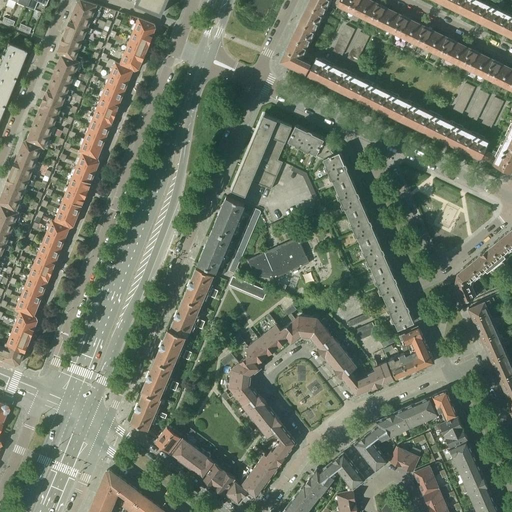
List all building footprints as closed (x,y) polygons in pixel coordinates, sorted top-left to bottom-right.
[(45,0),(35,0),(32,8),(41,11),(45,0)] [(92,16),(95,10),(97,4),(83,0),(76,0),(73,9),(92,17),(92,16)] [(136,0),(135,3),(160,13),(165,0),(136,0)] [(310,0),(307,8),(322,15),(326,5),(315,0),(310,0)] [(351,11),(356,0),(341,0),(339,5),(351,11)] [(364,17),(372,0),(370,0),(356,0),(351,11),(364,17)] [(372,0),(364,17),(376,23),(384,6),(372,0)] [(453,0),(451,6),(462,11),(467,0),(453,0)] [(472,16),(480,0),(467,0),(462,11),(472,16)] [(480,0),(472,16),(483,21),(491,4),(482,0),(480,0)] [(483,21),(494,26),(502,9),(491,4),(483,21)] [(388,29),(396,12),(384,6),(376,23),(388,29)] [(322,15),(307,8),(302,17),(317,25),(322,15)] [(69,20),(88,28),(88,27),(90,21),(96,23),(98,18),(92,16),(92,17),(73,9),(69,20)] [(494,26),(504,32),(511,15),(511,14),(502,9),(494,26)] [(401,35),(408,18),(396,12),(388,29),(401,35)] [(131,27),(151,35),(155,26),(153,23),(138,17),(136,23),(133,22),(131,27)] [(317,25),(302,17),(297,27),(312,34),(317,25)] [(413,40),(421,24),(408,18),(401,35),(413,40)] [(69,20),(65,31),(83,38),(86,32),(91,34),(93,29),(88,27),(88,28),(69,20)] [(355,29),(346,24),(333,51),(343,55),(355,29)] [(421,24),(413,40),(425,46),(433,30),(421,24)] [(126,39),(147,47),(151,35),(131,27),(131,28),(133,29),(131,35),(128,33),(126,39)] [(312,34),(297,27),(293,36),(307,44),(312,34)] [(433,30),(425,46),(438,52),(445,36),(433,30)] [(81,45),(83,38),(65,31),(61,41),(79,49),(84,51),(86,46),(81,45)] [(369,35),(360,31),(348,58),(357,62),(369,35)] [(293,36),(288,46),(303,54),(307,44),(293,36)] [(445,36),(438,52),(450,58),(458,42),(445,36)] [(121,51),(142,59),(147,47),(126,39),(124,44),(127,45),(124,51),(122,49),(121,51)] [(79,49),(61,41),(57,50),(58,53),(60,54),(80,61),(75,59),(79,49)] [(19,66),(20,66),(22,61),(21,61),(25,49),(8,42),(0,60),(0,72),(14,77),(19,66)] [(462,64),(470,48),(458,42),(450,58),(462,64)] [(300,58),(303,54),(288,46),(282,58),(283,58),(284,61),(283,61),(306,72),(307,72),(306,71),(310,63),(300,58)] [(470,48),(462,64),(474,70),(482,54),(470,48)] [(115,60),(115,61),(132,68),(135,69),(138,68),(142,59),(121,51),(119,55),(122,57),(120,62),(115,60)] [(80,61),(60,54),(56,65),(75,72),(80,61)] [(487,76),(495,60),(482,54),(474,70),(487,76)] [(308,73),(320,79),(328,62),(317,57),(309,73),(308,73)] [(495,60),(487,76),(499,82),(507,66),(495,60)] [(132,68),(115,61),(112,67),(110,66),(107,71),(128,79),(132,68)] [(339,67),(328,62),(320,79),(331,84),(339,67)] [(71,83),(75,72),(56,65),(52,75),(71,83)] [(511,88),(511,86),(511,68),(507,66),(499,82),(511,88)] [(339,67),(331,84),(341,89),(350,72),(339,67)] [(105,77),(103,82),(123,90),(128,79),(107,71),(107,72),(110,73),(108,78),(105,77)] [(7,94),(8,94),(10,89),(9,89),(14,77),(0,72),(0,104),(3,105),(7,94)] [(360,77),(350,72),(341,89),(352,94),(360,77)] [(67,93),(71,83),(52,75),(48,86),(67,93)] [(363,100),(371,83),(360,77),(352,94),(363,100)] [(119,101),(123,90),(103,82),(103,83),(105,84),(103,89),(101,88),(99,93),(119,101)] [(475,87),(466,82),(453,109),(462,113),(475,87)] [(382,88),(371,83),(363,100),(373,105),(382,88)] [(62,104),(67,93),(48,86),(43,97),(62,104)] [(384,110),(392,93),(382,88),(373,105),(384,110)] [(489,94),(480,89),(467,116),(477,120),(489,94)] [(96,99),(94,104),(114,113),(119,101),(99,93),(98,94),(101,95),(99,100),(96,99)] [(403,98),(392,93),(384,110),(395,115),(403,98)] [(504,101),(494,96),(481,123),(491,127),(504,101)] [(43,97),(39,107),(58,115),(62,104),(43,97)] [(403,98),(395,115),(405,120),(414,103),(403,98)] [(424,109),(414,103),(405,120),(416,126),(424,109)] [(90,115),(110,124),(114,113),(94,104),(92,109),(95,110),(93,115),(90,114),(90,115)] [(39,107),(35,119),(53,126),(58,115),(39,107)] [(427,131),(435,114),(424,109),(416,126),(427,131)] [(264,112),(260,121),(247,151),(281,165),(283,161),(282,161),(282,160),(278,159),(292,125),(277,118),(264,112)] [(446,119),(435,114),(427,131),(437,136),(446,119)] [(86,125),(85,126),(106,135),(110,124),(90,115),(88,120),(90,121),(88,127),(86,125)] [(49,137),(53,126),(35,119),(30,130),(49,137)] [(448,141),(456,124),(446,119),(437,136),(448,141)] [(313,130),(308,128),(308,129),(296,123),(288,140),(317,154),(324,138),(324,137),(313,132),(313,130)] [(67,134),(70,126),(65,124),(62,132),(67,134)] [(467,129),(456,124),(448,141),(459,146),(467,129)] [(81,136),(81,137),(101,146),(106,135),(85,126),(83,131),(86,133),(84,137),(81,136)] [(469,151),(478,135),(467,129),(459,146),(469,151)] [(30,130),(27,139),(45,147),(49,137),(30,130)] [(489,140),(478,135),(469,151),(481,157),(481,156),(489,140)] [(97,157),(101,146),(81,137),(79,142),(81,143),(79,150),(97,157)] [(323,156),(323,157),(340,150),(337,144),(333,142),(332,142),(324,138),(317,154),(323,156)] [(45,147),(27,139),(26,139),(25,139),(23,140),(19,149),(38,156),(42,146),(45,148),(45,147)] [(511,143),(504,140),(497,154),(511,160),(511,143)] [(19,149),(15,160),(34,167),(38,156),(19,149)] [(97,157),(79,150),(78,151),(81,152),(79,157),(77,156),(74,162),(77,163),(95,171),(99,160),(98,157),(97,157)] [(335,185),(352,178),(347,167),(347,166),(345,161),(345,162),(340,150),(323,157),(326,164),(325,164),(332,179),(335,185)] [(247,151),(232,188),(246,194),(251,180),(271,189),(281,165),(247,151)] [(511,167),(511,160),(497,154),(496,156),(486,151),(483,158),(508,170),(511,169),(511,167)] [(49,176),(56,160),(51,159),(45,175),(49,176)] [(29,178),(34,167),(15,160),(11,171),(29,178)] [(72,167),(70,172),(91,181),(95,171),(77,163),(75,168),(72,167)] [(11,171),(6,181),(25,189),(29,178),(11,171)] [(86,192),(91,181),(70,172),(70,173),(73,174),(70,180),(67,179),(66,183),(86,192)] [(348,214),(364,207),(359,195),(360,195),(357,190),(352,178),(335,185),(338,193),(344,207),(345,207),(348,214)] [(6,181),(2,192),(21,199),(25,189),(6,181)] [(66,190),(64,194),(82,202),(86,192),(66,183),(63,189),(66,190)] [(17,209),(21,199),(2,192),(0,197),(0,203),(0,204),(19,211),(19,210),(17,209)] [(61,202),(60,205),(78,213),(82,202),(64,194),(64,196),(61,195),(58,201),(61,202)] [(226,196),(222,205),(212,230),(230,237),(245,204),(226,196)] [(0,204),(0,215),(15,222),(19,211),(0,204)] [(74,223),(78,213),(60,205),(59,207),(56,206),(54,212),(57,213),(54,219),(52,218),(51,218),(69,225),(70,225),(74,223)] [(357,235),(360,242),(377,235),(372,224),(372,223),(370,218),(369,218),(364,207),(348,214),(351,221),(350,221),(357,236),(357,235)] [(260,210),(256,208),(229,270),(235,272),(261,212),(260,210)] [(0,215),(0,228),(11,232),(15,222),(0,215)] [(65,237),(69,225),(51,218),(49,224),(46,223),(44,229),(47,230),(65,237)] [(0,228),(0,240),(6,243),(11,232),(0,228)] [(511,246),(511,228),(501,237),(510,248),(511,246)] [(39,240),(42,241),(60,248),(65,237),(47,230),(44,235),(42,234),(39,240)] [(230,237),(212,230),(197,263),(216,271),(230,237)] [(373,270),(389,263),(384,252),(385,251),(382,247),(377,235),(360,242),(363,249),(363,250),(369,264),(370,264),(373,270)] [(306,256),(305,256),(299,242),(301,241),(301,239),(299,240),(297,237),(264,252),(265,254),(261,256),(260,254),(253,257),(258,269),(261,275),(270,278),(275,275),(275,277),(309,262),(306,256)] [(501,237),(490,246),(501,259),(505,256),(503,254),(510,248),(501,237)] [(56,259),(60,248),(42,241),(40,247),(37,245),(35,251),(56,259)] [(490,268),(501,259),(490,246),(480,255),(490,268)] [(31,261),(31,262),(51,270),(56,259),(35,251),(37,253),(34,262),(31,261)] [(480,255),(469,264),(478,275),(485,269),(487,271),(490,268),(480,255)] [(47,282),(51,270),(31,262),(29,267),(31,268),(29,273),(27,271),(26,273),(47,282)] [(385,299),(402,292),(396,280),(397,280),(395,274),(394,275),(389,263),(373,270),(376,278),(375,278),(382,292),(385,299)] [(457,273),(456,279),(470,283),(471,281),(478,275),(469,264),(457,273)] [(188,284),(182,298),(200,305),(213,274),(195,266),(190,279),(189,279),(187,284),(188,284)] [(22,282),(21,285),(42,293),(47,282),(26,273),(24,277),(27,279),(25,283),(22,282)] [(267,290),(233,276),(230,284),(263,298),(267,290)] [(470,286),(470,283),(456,279),(454,286),(462,302),(475,296),(470,286)] [(38,304),(42,293),(21,285),(20,289),(22,290),(20,295),(18,294),(17,296),(38,304)] [(219,291),(214,288),(210,296),(216,298),(219,291)] [(398,327),(414,320),(409,308),(408,303),(407,304),(402,292),(385,299),(388,306),(394,321),(395,320),(398,327)] [(18,301),(15,308),(35,315),(34,313),(38,304),(17,296),(15,300),(18,301)] [(468,308),(473,318),(489,311),(486,304),(495,301),(493,297),(468,308)] [(175,315),(170,328),(186,335),(187,336),(200,305),(182,298),(177,310),(177,309),(174,315),(175,315)] [(288,338),(292,342),(292,343),(301,335),(299,313),(295,317),(292,313),(297,309),(293,304),(285,311),(292,319),(280,328),(288,338)] [(16,320),(15,320),(32,326),(35,317),(35,315),(15,308),(19,310),(18,315),(15,314),(13,319),(16,320)] [(492,318),(489,311),(473,318),(477,328),(506,316),(505,314),(498,317),(498,315),(492,318)] [(366,313),(355,317),(347,322),(351,327),(371,317),(368,312),(366,313)] [(317,315),(299,313),(301,335),(311,335),(317,315)] [(317,315),(311,335),(318,345),(331,334),(323,324),(333,316),(331,313),(321,321),(317,315)] [(273,324),(266,330),(278,346),(288,338),(280,328),(276,322),(270,314),(267,316),(273,324)] [(477,328),(482,339),(498,331),(495,324),(501,322),(500,321),(507,318),(506,316),(477,328)] [(206,322),(200,319),(197,326),(203,329),(206,322)] [(27,338),(32,326),(15,320),(13,326),(10,325),(8,331),(27,338)] [(372,322),(353,330),(360,339),(377,332),(372,322)] [(404,344),(406,343),(407,343),(423,336),(418,325),(399,333),(404,344)] [(186,335),(170,328),(168,327),(163,340),(162,340),(160,345),(160,346),(155,359),(172,367),(186,335)] [(251,328),(248,330),(268,354),(278,346),(266,330),(258,337),(251,328)] [(245,347),(249,352),(257,362),(268,354),(248,330),(254,339),(248,344),(241,335),(235,340),(239,345),(242,343),(245,347)] [(317,345),(325,356),(340,344),(335,337),(339,333),(337,330),(332,333),(331,334),(318,345),(317,345)] [(9,336),(7,342),(12,344),(23,349),(27,338),(8,331),(6,335),(9,336)] [(501,338),(498,331),(482,339),(486,349),(511,337),(511,335),(507,337),(507,336),(501,338)] [(394,335),(381,341),(383,346),(396,340),(394,335)] [(427,345),(423,336),(407,343),(410,352),(411,352),(427,345)] [(511,337),(486,349),(491,359),(507,352),(504,345),(509,342),(509,341),(511,339),(511,337)] [(3,349),(0,347),(0,357),(5,360),(12,344),(7,342),(5,341),(3,346),(4,347),(3,349)] [(410,352),(407,343),(406,343),(407,345),(402,347),(404,352),(399,354),(401,357),(408,373),(418,368),(411,352),(410,352)] [(23,349),(12,344),(5,360),(15,363),(18,360),(23,349)] [(325,356),(333,367),(349,354),(340,344),(325,356)] [(433,359),(430,351),(427,345),(411,352),(418,368),(432,362),(433,359)] [(192,351),(186,349),(184,357),(189,359),(192,351)] [(261,367),(257,362),(249,352),(239,361),(232,352),(221,361),(225,365),(232,359),(235,363),(231,367),(251,374),(261,367)] [(511,357),(510,359),(507,352),(491,359),(495,369),(511,361),(511,357)] [(341,377),(343,376),(350,370),(362,361),(360,358),(355,362),(349,354),(333,367),(341,377)] [(388,359),(397,377),(408,373),(401,357),(399,354),(400,357),(395,359),(394,356),(388,359)] [(142,390),(144,390),(160,397),(172,367),(155,359),(150,371),(149,371),(147,376),(148,377),(142,390)] [(374,365),(375,368),(381,382),(382,384),(394,378),(386,360),(377,364),(375,359),(372,360),(374,365)] [(511,361),(495,369),(500,379),(511,374),(511,361)] [(231,367),(228,385),(250,382),(251,374),(231,367)] [(369,373),(361,376),(366,388),(381,382),(375,368),(368,371),(369,373)] [(357,378),(350,370),(343,376),(356,393),(366,388),(361,376),(357,378)] [(511,374),(500,379),(504,390),(511,386),(511,374)] [(179,382),(173,380),(170,387),(176,389),(179,382)] [(235,393),(243,404),(258,392),(250,382),(228,385),(232,390),(228,393),(226,391),(222,394),(226,399),(235,393)] [(161,398),(160,397),(144,390),(139,403),(138,403),(136,408),(137,408),(131,421),(147,428),(146,431),(155,437),(159,431),(150,425),(161,398)] [(444,390),(433,395),(436,403),(450,397),(447,391),(444,390)] [(251,415),(267,402),(259,391),(258,392),(243,404),(242,404),(234,411),(238,416),(243,413),(241,410),(245,407),(251,415)] [(418,401),(425,419),(438,413),(431,395),(418,401)] [(457,414),(450,397),(436,403),(439,411),(443,410),(447,418),(457,414)] [(0,414),(3,416),(5,410),(7,410),(8,407),(7,404),(4,402),(3,403),(0,401),(0,414)] [(406,406),(414,424),(425,419),(418,401),(406,406)] [(275,412),(267,402),(251,415),(259,425),(275,412)] [(406,406),(394,411),(395,412),(402,430),(403,430),(404,434),(408,432),(406,427),(414,424),(406,406)] [(283,422),(275,412),(259,425),(265,433),(261,436),(266,442),(270,439),(267,436),(274,430),(283,423),(283,422)] [(395,412),(388,414),(382,417),(390,435),(392,440),(396,438),(394,434),(402,430),(395,412)] [(457,414),(447,418),(439,422),(443,430),(461,422),(457,414)] [(390,435),(382,417),(376,419),(378,424),(367,432),(375,443),(381,438),(382,439),(390,435)] [(465,430),(461,422),(443,430),(444,435),(440,436),(442,440),(446,438),(465,430)] [(280,438),(279,441),(290,449),(296,440),(283,423),(274,430),(280,438)] [(167,425),(157,438),(156,440),(169,450),(181,435),(167,425)] [(196,431),(191,427),(187,431),(193,435),(196,431)] [(468,438),(465,430),(446,438),(449,446),(468,438)] [(430,431),(426,433),(430,443),(434,441),(430,431)] [(172,452),(182,460),(194,445),(186,438),(190,434),(187,432),(172,452)] [(367,432),(359,438),(355,442),(366,456),(378,446),(375,443),(367,432)] [(425,439),(423,434),(413,438),(415,443),(425,439)] [(468,439),(468,438),(449,446),(445,448),(446,451),(450,450),(452,455),(455,461),(473,452),(467,439),(468,439)] [(290,449),(279,441),(273,449),(271,448),(267,453),(280,462),(290,449)] [(182,460),(193,468),(204,452),(194,445),(182,460)] [(262,455),(257,462),(272,474),(281,463),(280,462),(267,453),(266,454),(264,452),(255,445),(253,448),(262,455)] [(391,461),(401,465),(408,450),(397,445),(391,461)] [(378,446),(366,456),(376,469),(388,460),(388,459),(390,456),(386,451),(384,454),(378,446)] [(222,452),(216,448),(213,453),(218,456),(222,452)] [(419,454),(408,450),(401,465),(412,470),(419,454)] [(339,471),(342,475),(355,464),(344,451),(331,460),(339,471)] [(193,468),(203,476),(214,461),(214,460),(204,452),(193,468)] [(479,466),(473,452),(455,461),(459,469),(455,471),(457,476),(461,475),(479,466)] [(248,465),(252,459),(248,456),(243,461),(248,465)] [(222,467),(214,461),(203,476),(202,477),(213,485),(232,459),(229,457),(222,467)] [(223,493),(225,491),(234,479),(235,477),(228,472),(235,462),(232,459),(213,485),(223,493)] [(320,468),(317,466),(313,471),(329,484),(334,477),(333,476),(339,471),(331,460),(320,468)] [(272,474),(257,462),(248,473),(264,485),(272,474)] [(355,464),(342,475),(352,488),(365,477),(355,464)] [(430,465),(415,470),(420,483),(435,477),(430,465)] [(485,480),(479,466),(461,475),(467,489),(485,480)] [(88,511),(108,511),(117,491),(125,480),(110,469),(107,470),(88,511)] [(313,471),(305,481),(321,494),(327,486),(331,489),(332,487),(329,484),(313,471)] [(248,473),(240,483),(248,489),(256,496),(264,485),(248,473)] [(420,483),(424,494),(440,488),(435,477),(420,483)] [(248,489),(240,483),(234,479),(225,491),(238,501),(248,489)] [(136,488),(125,480),(117,491),(126,497),(122,503),(124,504),(136,488)] [(492,494),(485,480),(467,489),(468,490),(463,492),(465,496),(470,494),(473,503),(492,494)] [(321,494),(305,481),(305,482),(304,481),(296,492),(312,504),(318,497),(321,500),(323,498),(320,495),(321,494)] [(136,488),(124,504),(134,511),(135,511),(147,496),(136,488)] [(424,494),(429,505),(444,499),(440,488),(424,494)] [(339,504),(355,501),(353,489),(336,492),(339,504)] [(296,492),(288,502),(300,511),(306,511),(312,504),(296,492)] [(489,511),(498,508),(492,494),(473,503),(474,505),(470,507),(472,511),(476,509),(477,511),(489,511)] [(151,511),(158,504),(147,496),(135,511),(151,511)] [(444,499),(429,505),(431,511),(442,511),(449,510),(444,499)] [(357,511),(355,501),(339,504),(340,511),(357,511)] [(300,511),(288,502),(281,511),(300,511)]
